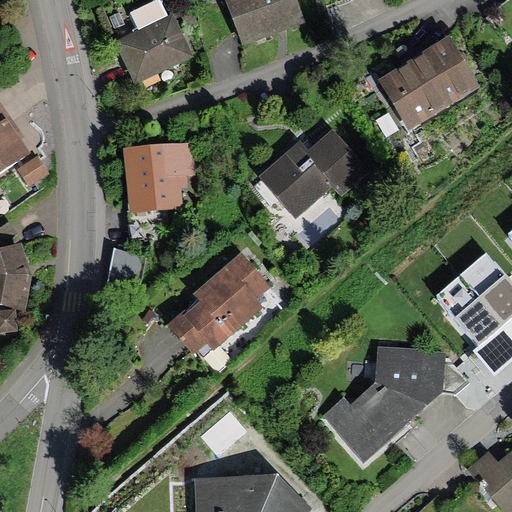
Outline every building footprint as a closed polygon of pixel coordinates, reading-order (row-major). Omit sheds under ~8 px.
[(235,0),(223,5),(241,50),(299,27),(287,0),(235,0)] [(171,26),(115,53),(131,87),(188,60),(171,26)] [(378,92),(405,134),(473,92),(446,49),(378,92)] [(0,182),(27,164),(3,128),(8,125),(0,112),(0,182)] [(363,178),(330,141),(307,160),(299,151),(259,185),(294,224),(330,192),(338,200),(363,178)] [(190,154),(125,161),(131,216),(180,211),(177,181),(192,179),(190,154)] [(511,317),(511,284),(486,253),(437,296),(479,346),(511,317)] [(20,254),(0,261),(0,322),(22,336),(29,287),(20,254)] [(268,295),(239,263),(190,306),(198,315),(187,325),(182,320),(167,333),(191,360),(203,349),(211,357),(261,313),(255,307),(268,295)] [(323,420),(361,467),(441,403),(443,360),(377,356),(374,393),(348,412),(343,404),(323,420)] [(491,462),(468,480),(494,511),(511,511),(511,458),(498,470),(491,462)] [(308,511),(276,486),(193,487),(194,511),(308,511)] [(419,511),(438,511),(444,508),(437,498),(419,511)]
